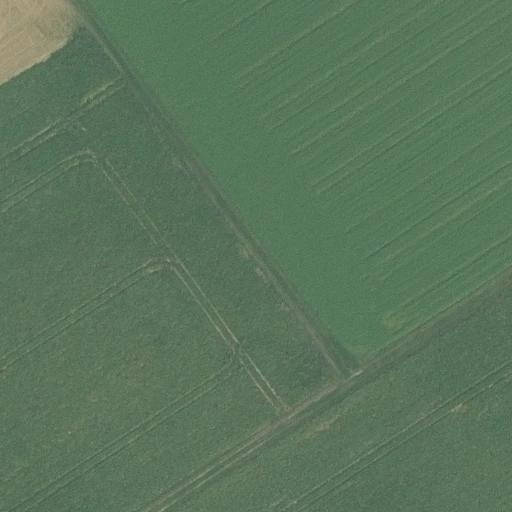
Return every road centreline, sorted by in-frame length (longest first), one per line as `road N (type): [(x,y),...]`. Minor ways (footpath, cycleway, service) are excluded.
road 1 (track): [(73,0),(351,376),(511,271)]
road 2 (track): [(351,376),(149,511)]
